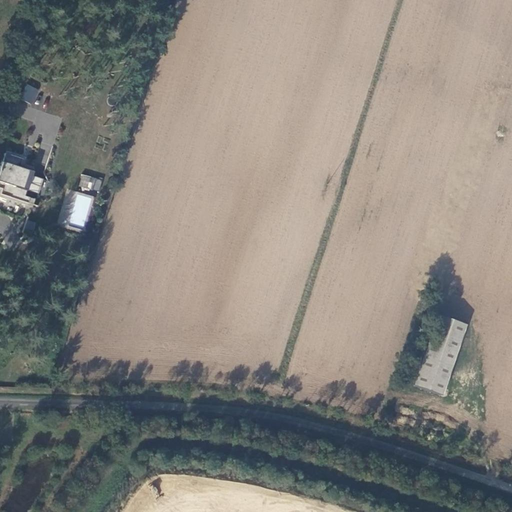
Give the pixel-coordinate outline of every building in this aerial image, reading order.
[(32,105),(39,90),(26,84),(19,98),(32,105)] [(0,175),(0,182),(7,184),(19,187),(28,190),(33,171),(4,162),(0,175)] [(98,193),(102,180),(81,174),(78,187),(98,193)] [(19,187),(7,184),(5,191),(17,194),(19,187)] [(27,219),(22,230),(31,234),(36,223),(27,219)] [(432,323),(409,395),(438,404),(460,333),(432,323)]
